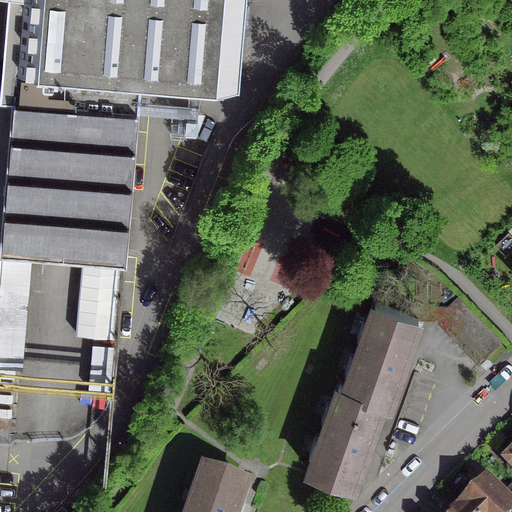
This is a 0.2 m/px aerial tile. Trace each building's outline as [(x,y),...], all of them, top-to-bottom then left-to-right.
[(5,0),(0,64),(0,91),(10,92),(10,94),(10,96),(137,106),(139,76),(237,84),(243,0),(5,0)] [(137,106),(10,96),(10,94),(10,92),(0,91),(0,247),(124,258),(134,142),(137,106)] [(344,387),(343,388),(379,400),(378,401),(385,403),(397,367),(400,368),(404,354),(402,354),(414,319),(415,318),(434,319),(477,364),(500,341),(456,295),(445,306),(409,304),(406,314),(373,303),(344,387)] [(344,387),(338,385),(308,471),(349,485),(362,449),(364,450),(368,436),(366,436),(378,401),(379,400),(343,388),(344,387)] [(204,472),(189,511),(235,511),(245,486),(204,472)] [(470,498),(460,508),(463,511),(508,511),(511,508),(511,489),(510,488),(500,498),(482,480),(468,495),(470,498)]
